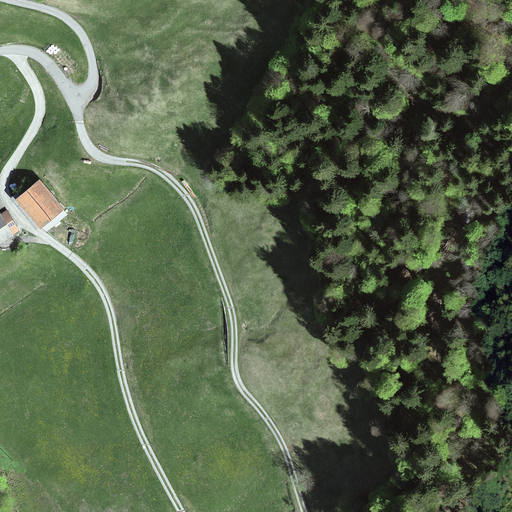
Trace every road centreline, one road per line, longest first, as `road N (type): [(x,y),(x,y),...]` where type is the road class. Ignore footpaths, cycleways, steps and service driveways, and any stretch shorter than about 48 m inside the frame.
road 1 (residential): [(0,51),(34,52),(52,68),(90,150),(156,169),(190,202),(231,313),(235,375),(283,446),(304,511)]
road 2 (track): [(181,511),(133,419),(104,295),(6,198),(8,167),(40,112),(36,86),(14,50)]
road 3 (track): [(11,0),(56,13),(78,30),(92,72),(73,101)]
